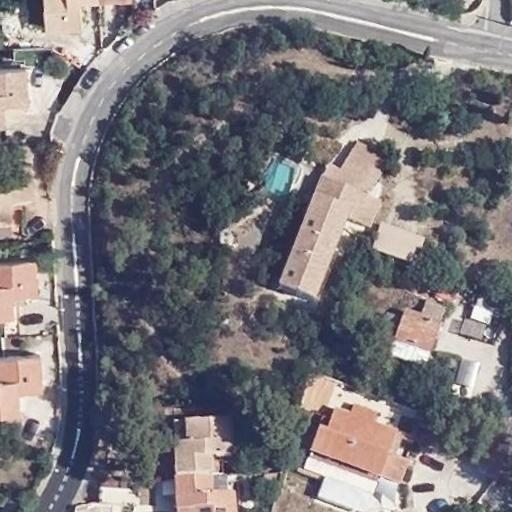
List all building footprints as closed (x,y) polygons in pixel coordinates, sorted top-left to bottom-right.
[(101,0),(100,0),(46,0),(48,30),(83,28),(82,1),(101,0)] [(27,67),(0,68),(0,125),(9,125),(7,103),(29,101),(27,67)] [(380,155),(355,140),(339,167),(328,161),(320,173),(312,186),(278,276),(314,289),(343,213),(370,224),(379,199),(359,187),(380,155)] [(0,222),(14,221),(13,200),(34,198),(31,158),(0,160),(0,222)] [(380,223),(370,250),(412,266),(422,240),(380,223)] [(35,259),(0,261),(0,318),(16,318),(15,295),(37,295),(35,259)] [(419,316),(440,324),(445,308),(423,301),(419,316)] [(424,370),(440,324),(419,316),(404,311),(401,320),(387,315),(380,333),(394,338),(387,358),(424,370)] [(41,354),(0,355),(0,413),(23,412),(21,390),(43,389),(41,354)] [(395,431),(403,434),(409,436),(415,420),(312,382),(299,418),(328,427),(326,432),(319,429),(309,454),(378,480),(379,479),(399,486),(406,465),(394,461),(386,458),(395,431)] [(171,445),(173,479),(212,477),(210,459),(234,458),(232,420),(182,422),(184,444),(172,445),(171,445)] [(172,423),(172,445),(184,444),(182,422),(172,423)] [(101,431),(90,461),(106,467),(116,436),(101,431)] [(394,461),(403,434),(395,431),(386,458),(394,461)] [(212,477),(213,494),(235,493),(234,476),(212,477)] [(212,477),(173,479),(173,511),(178,511),(183,511),(235,511),(235,493),(213,494),(212,477)] [(127,511),(128,495),(96,493),(94,511),(127,511)]
